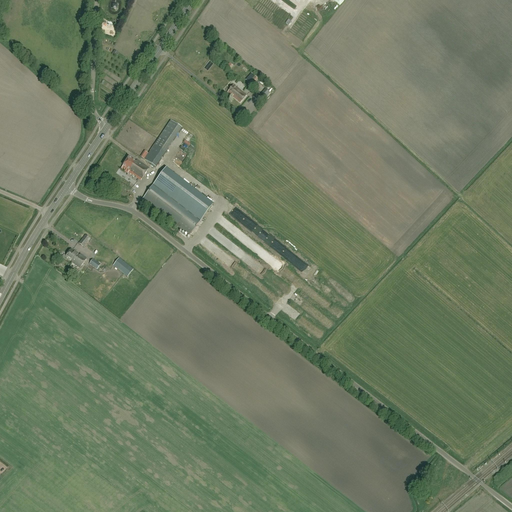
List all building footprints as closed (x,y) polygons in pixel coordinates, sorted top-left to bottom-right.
[(272,7),(269,12),(275,15),(278,10),(272,7)] [(240,104),(247,96),(234,86),(228,93),(240,104)] [(265,89),(259,96),(264,101),(270,93),(265,89)] [(159,137),(144,160),(156,167),(171,145),(182,129),(171,121),(159,137)] [(178,154),(181,157),(179,159),(182,162),(188,155),(181,150),(178,154)] [(136,163),(129,157),(123,166),(130,170),(129,172),(133,175),(135,175),(136,175),(136,178),(141,181),(149,169),(138,161),(136,163)] [(166,169),(143,200),(190,235),(213,204),(166,169)] [(84,248),(91,240),(85,236),(79,244),(84,248)] [(66,258),(72,263),(72,264),(80,269),(87,260),(80,255),(80,256),(71,250),(66,258)] [(127,278),(133,270),(119,259),(113,266),(127,278)] [(97,271),(101,265),(93,260),(89,265),(97,271)]
